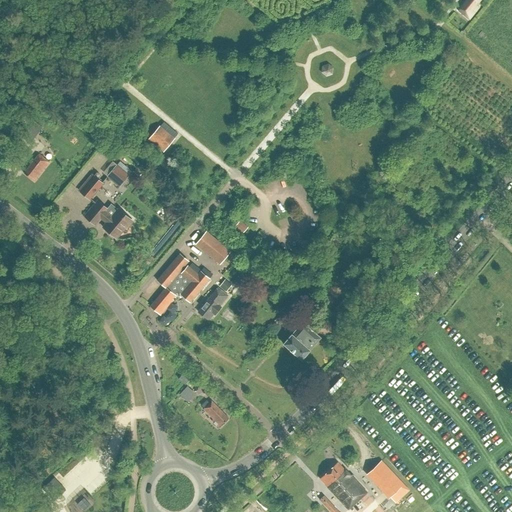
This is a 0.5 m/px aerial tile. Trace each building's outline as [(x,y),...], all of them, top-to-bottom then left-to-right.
[(469,20),(478,7),(476,6),(480,0),(466,0),(459,10),(469,20)] [(159,126),(148,139),(163,152),(174,138),(177,133),(163,122),(160,126),(159,126)] [(29,126),(25,131),(34,138),(38,133),(29,126)] [(35,181),(49,162),(38,153),(23,172),(35,181)] [(110,160),(102,169),(108,174),(109,172),(121,182),(131,171),(120,161),(116,165),(110,160)] [(92,174),(78,190),(79,191),(89,199),(103,184),(93,175),(92,174)] [(97,200),(85,215),(95,223),(100,217),(107,223),(103,227),(117,239),(125,228),(125,229),(127,230),(133,222),(132,221),(118,209),(111,203),(107,208),(97,200)] [(235,225),(243,231),(247,227),(240,220),(235,225)] [(206,231),(195,244),(219,264),(230,251),(206,231)] [(189,302),(207,279),(199,272),(197,274),(185,265),(188,261),(179,252),(155,281),(165,288),(150,307),(161,316),(175,297),(173,296),(176,292),(189,302)] [(339,280),(357,294),(363,286),(346,272),(339,280)] [(226,291),(232,284),(225,279),(219,286),(226,291)] [(216,315),(221,309),(219,307),(228,296),(218,287),(198,312),(209,321),(214,314),(216,315)] [(338,319),(351,305),(345,299),(332,313),(338,319)] [(302,321),(283,343),(301,360),(321,338),(302,321)] [(186,386),(179,394),(183,397),(191,390),(186,386)] [(206,400),(201,405),(204,408),(209,403),(206,400)] [(228,418),(211,401),(209,403),(204,408),(203,409),(213,418),(211,420),(219,427),(228,418)] [(348,509),(367,492),(347,470),(346,471),(337,462),(320,478),(348,509)] [(372,471),(389,489),(398,480),(381,462),(372,471)] [(42,489),(54,500),(65,489),(54,478),(42,489)] [(319,499),(330,511),(339,511),(323,495),(319,499)] [(79,506),(83,510),(87,506),(83,502),(79,506)] [(52,511),(45,503),(34,511),(52,511)]
